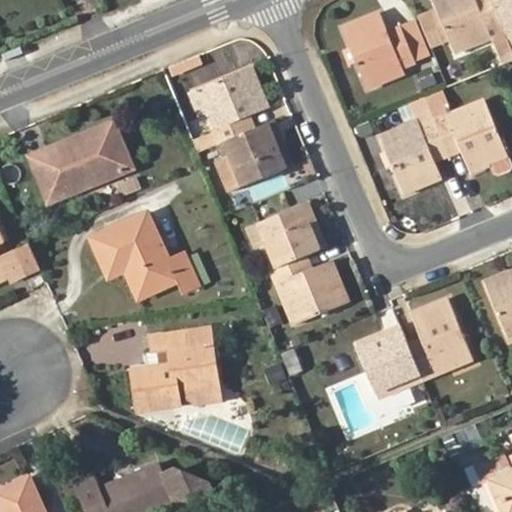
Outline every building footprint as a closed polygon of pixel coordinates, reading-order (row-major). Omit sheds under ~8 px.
[(483,11),(479,2),(477,0),(434,0),(439,11),(420,18),(435,55),(454,48),(478,38),(480,43),(494,38),(500,54),(511,48),(511,44),(507,32),(505,27),(496,5),(483,11)] [(496,5),(494,0),(483,0),(479,2),(483,11),(496,5)] [(511,0),(494,0),(496,5),(505,27),(511,23),(511,0)] [(345,29),(367,84),(389,75),(391,80),(406,74),(404,69),(417,63),(406,35),(393,40),(389,32),(382,14),(345,29)] [(418,22),(403,27),(406,35),(417,63),(432,58),(418,22)] [(403,27),(389,32),(393,40),(406,35),(403,27)] [(478,38),(454,48),(456,53),(480,43),(478,38)] [(511,48),(500,54),(505,64),(511,61),(511,48)] [(199,55),(170,67),(173,75),(203,63),(199,55)] [(207,148),(221,143),(223,142),(227,140),(249,132),(243,117),(253,114),(269,107),(252,67),(204,86),(215,113),(209,115),(216,131),(202,137),(207,148)] [(389,75),(367,84),(369,89),(391,80),(389,75)] [(204,86),(191,92),(202,118),(209,115),(215,113),(204,86)] [(427,97),(448,149),(461,144),(464,152),(473,173),(492,165),(490,158),(508,151),(488,100),(450,115),(440,90),(426,96),(427,97)] [(448,149),(427,97),(413,103),(420,121),(383,136),(404,188),(421,181),(424,187),(444,179),(438,163),(434,154),(448,149)] [(249,132),(259,128),(253,114),(243,117),(249,132)] [(282,138),(275,121),(259,128),(249,132),(227,140),(235,157),(230,160),(229,156),(220,160),(232,191),(287,169),(275,140),(282,138)] [(115,123),(81,137),(86,145),(118,131),(115,123)] [(86,145),(81,137),(32,158),(50,202),(134,168),(118,131),(86,145)] [(202,137),(194,141),(198,152),(207,148),(202,137)] [(293,166),(282,138),(275,140),(287,169),(293,166)] [(227,140),(223,142),(229,156),(230,160),(235,157),(227,140)] [(448,149),(451,158),(464,152),(461,144),(448,149)] [(438,163),(451,158),(448,149),(434,154),(438,163)] [(511,157),(508,151),(490,158),(492,165),(511,157)] [(421,181),(404,188),(407,195),(424,187),(421,181)] [(315,234),(321,232),(310,203),(303,206),(315,234)] [(311,255),(328,248),(321,232),(315,234),(303,206),(261,222),(279,268),(303,258),(311,255)] [(92,238),(107,269),(124,262),(127,269),(139,298),(178,282),(182,292),(198,285),(185,255),(171,260),(150,214),(92,238)] [(254,225),(273,271),(279,268),(261,222),(254,225)] [(0,282),(10,278),(13,283),(29,275),(18,251),(1,258),(0,255),(0,243),(7,241),(0,226),(0,282)] [(317,268),(311,255),(303,258),(308,271),(317,268)] [(279,268),(273,271),(285,298),(290,296),(301,322),(349,303),(332,262),(317,268),(308,271),(303,258),(279,268)] [(124,262),(107,269),(110,276),(127,269),(124,262)] [(511,272),(487,283),(506,331),(511,328),(511,272)] [(290,296),(285,298),(296,324),(301,322),(290,296)] [(422,374),(424,380),(450,369),(448,363),(471,354),(449,300),(413,314),(423,338),(426,346),(412,351),(422,374)] [(359,351),(377,393),(422,374),(412,351),(409,343),(403,326),(387,333),(389,338),(359,351)] [(151,368),(134,370),(140,411),(181,405),(178,391),(186,389),(187,398),(196,403),(221,400),(210,330),(154,337),(156,352),(156,353),(171,351),(174,364),(151,368)] [(389,338),(387,333),(357,345),(359,351),(389,338)] [(423,338),(409,343),(412,351),(426,346),(423,338)] [(156,352),(149,353),(151,368),(174,364),(171,351),(156,353),(156,352)] [(448,363),(450,369),(473,360),(471,354),(448,363)] [(379,398),(424,380),(422,374),(377,393),(379,398)] [(510,511),(511,511),(511,465),(506,452),(476,464),(495,511),(510,511)] [(156,511),(177,503),(180,511),(216,496),(211,483),(177,470),(166,475),(161,463),(100,489),(94,475),(77,482),(89,511),(156,511)] [(0,491),(0,504),(3,511),(46,511),(32,477),(0,491)]
